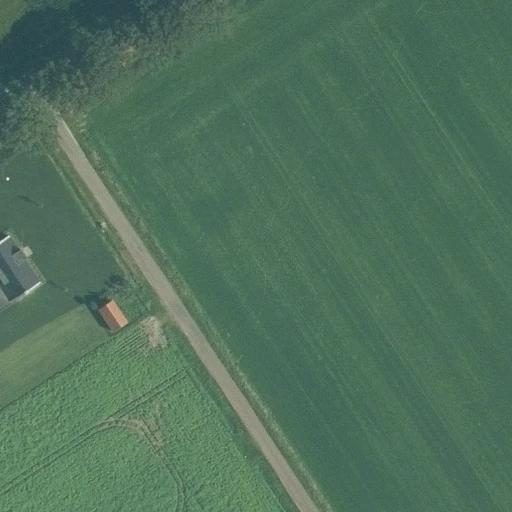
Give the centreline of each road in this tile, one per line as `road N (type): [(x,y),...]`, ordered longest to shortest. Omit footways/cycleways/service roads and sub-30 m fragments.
road 1 (unclassified): [(314,511),(32,85)]
road 2 (unclassified): [(32,85),(165,0)]
